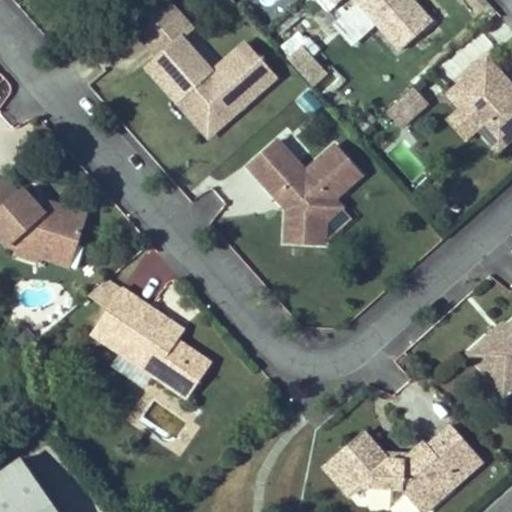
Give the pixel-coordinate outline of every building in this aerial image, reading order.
[(147,0),(128,17),(149,41),(182,12),(171,0),(147,0)] [(356,0),(401,49),(432,21),(413,0),(356,0)] [(149,41),(161,55),(184,33),(194,25),(182,12),(149,41)] [(212,66),(184,33),(145,67),(208,138),(278,77),(244,38),(212,66)] [(316,84),(328,75),(302,45),(290,55),(316,84)] [(504,74),(488,56),(448,93),(461,107),(479,127),(500,149),(511,138),(511,93),(498,79),(504,74)] [(511,82),(504,74),(498,79),(511,93),(511,82)] [(425,102),(412,87),(390,108),(403,122),(425,102)] [(309,89),(295,101),(308,116),(322,104),(309,89)] [(479,127),(461,107),(448,119),(466,139),(479,127)] [(409,182),(425,172),(405,139),(389,149),(409,182)] [(289,241),(327,243),(328,221),(344,207),(337,198),(364,174),(337,145),(308,172),(280,140),(252,167),(290,210),(289,241)] [(0,237),(9,248),(20,251),(22,247),(41,253),(40,257),(62,264),(68,242),(78,245),(86,221),(49,209),(41,217),(31,208),(36,203),(24,190),(19,194),(4,177),(0,180),(0,237)] [(51,203),(49,209),(86,221),(88,215),(51,203)] [(355,218),(344,207),(328,221),(327,243),(355,218)] [(20,251),(19,257),(38,263),(40,257),(41,253),(22,247),(20,251)] [(103,308),(118,285),(107,277),(86,297),(103,308)] [(87,330),(116,350),(123,340),(157,362),(150,373),(186,398),(210,362),(175,338),(182,328),(118,285),(103,308),(87,330)] [(511,324),(507,329),(492,342),(488,337),(471,353),(507,393),(511,388),(511,324)] [(503,324),(488,337),(492,342),(507,329),(503,324)] [(123,340),(116,350),(150,373),(157,362),(123,340)] [(364,433),(325,469),(350,497),(362,487),(403,490),(422,511),(426,511),(483,462),(451,426),(428,447),(424,443),(411,455),(405,461),(389,460),(383,454),(364,433)] [(56,511),(51,504),(41,490),(33,478),(21,461),(18,463),(0,475),(0,511),(56,511)]
